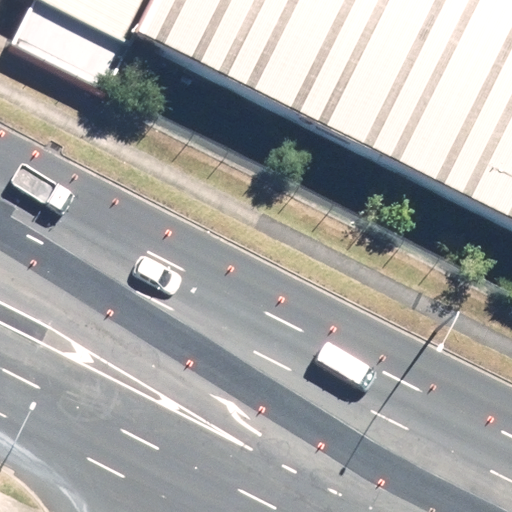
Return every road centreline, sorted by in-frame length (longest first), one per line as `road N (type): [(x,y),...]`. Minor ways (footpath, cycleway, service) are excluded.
road 1 (primary): [(0,174),(511,440)]
road 2 (primary): [(352,511),(267,422),(0,255)]
road 3 (primary): [(243,511),(6,395)]
road 4 (primary): [(81,511),(78,496),(6,395)]
